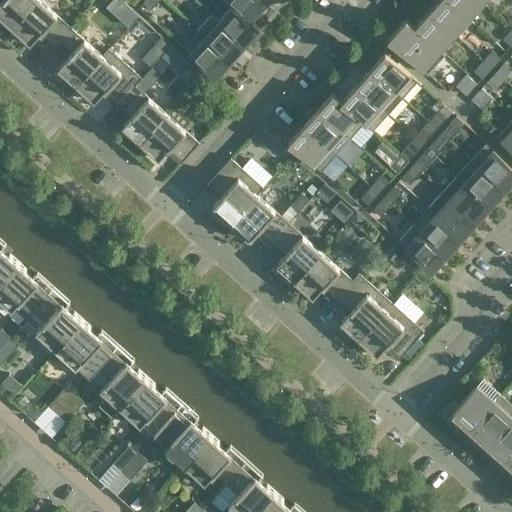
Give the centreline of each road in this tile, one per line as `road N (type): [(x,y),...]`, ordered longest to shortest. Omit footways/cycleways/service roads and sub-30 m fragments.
road 1 (residential): [(395,415),(164,206)]
road 2 (residential): [(164,206),(350,0)]
road 3 (residential): [(164,206),(0,53)]
road 4 (residential): [(395,415),(469,333),(476,297),(511,259)]
road 5 (residential): [(505,511),(395,415)]
